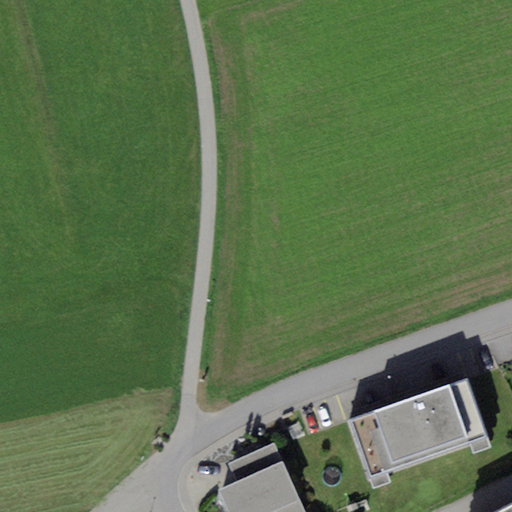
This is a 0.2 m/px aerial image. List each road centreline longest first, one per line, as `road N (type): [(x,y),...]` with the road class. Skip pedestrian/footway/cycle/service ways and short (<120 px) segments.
road 1 (unclassified): [(157,476),(184,416),(206,245),(205,89),(186,0)]
road 2 (residential): [(157,476),(241,417),(511,314)]
